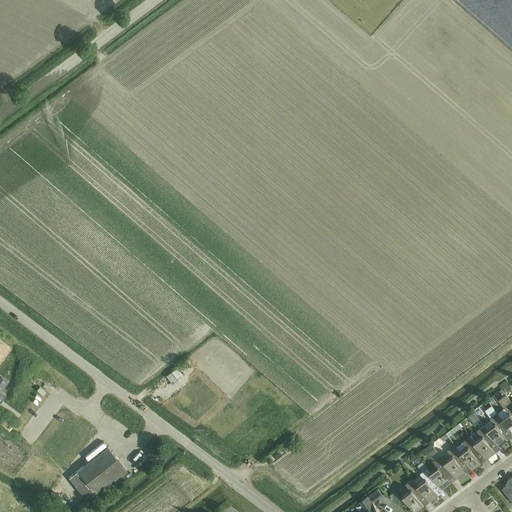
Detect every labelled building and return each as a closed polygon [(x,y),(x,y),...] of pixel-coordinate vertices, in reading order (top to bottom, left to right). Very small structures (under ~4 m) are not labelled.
[(176,379),(187,374),(182,365),(171,370),(176,379)] [(511,402),(506,394),(498,399),(508,412),(504,416),(500,410),(497,412),(501,418),(507,425),(506,425),(511,432),(511,402)] [(491,420),(484,425),(487,428),(487,429),(494,438),(499,445),(508,439),(501,430),(506,425),(507,425),(501,418),(497,412),(491,404),(485,409),(491,417),(490,418),(491,420)] [(105,416),(112,410),(108,406),(101,412),(105,416)] [(466,417),(473,421),(476,415),(469,411),(466,417)] [(109,423),(130,443),(138,434),(118,414),(109,423)] [(460,422),(446,433),(449,437),(463,426),(460,422)] [(488,442),(494,438),(487,429),(487,428),(484,425),(477,430),(481,436),(474,441),(480,449),(479,449),(486,458),(495,451),(488,442)] [(474,453),(479,449),(480,449),(474,441),(470,435),(463,441),(467,447),(460,452),(464,457),(464,458),(472,469),(481,462),(474,453)] [(437,481),(442,488),(451,481),(448,477),(453,473),(449,468),(450,468),(444,461),(444,460),(432,444),(423,450),(429,459),(431,457),(437,466),(430,471),(437,481)] [(458,462),(464,458),(464,457),(460,452),(454,444),(447,450),(451,455),(444,460),(444,461),(450,468),(449,468),(453,473),(456,477),(465,471),(458,462)] [(118,475),(126,469),(108,446),(69,477),(85,498),(116,473),(118,475)] [(424,475),(415,481),(417,484),(423,491),(423,492),(429,501),(438,494),(431,485),(437,481),(430,471),(427,467),(422,461),(417,465),(421,470),(421,471),(424,475)] [(415,481),(414,479),(413,478),(406,484),(410,489),(403,495),(415,511),(424,505),(417,496),(423,492),(423,491),(417,484),(415,481)] [(511,480),(510,478),(507,480),(509,483),(502,488),(511,501),(511,480)] [(365,508),(359,511),(379,511),(372,502),(383,494),(378,487),(367,496),(360,501),(365,508)] [(400,499),(394,492),(389,495),(393,501),(395,502),(400,499)]
